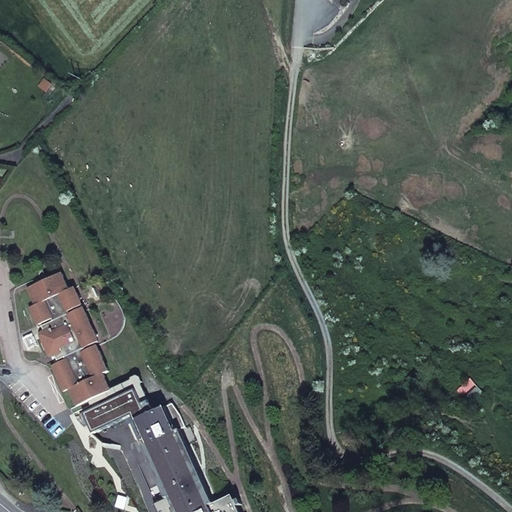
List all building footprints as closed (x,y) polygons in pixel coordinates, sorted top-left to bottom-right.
[(64,277),(63,273),(28,288),(30,292),(33,293),(32,295),(34,299),(36,299),(35,302),(36,305),(31,307),(33,310),(34,310),(33,313),(36,320),(39,321),(38,322),(40,325),(52,319),(53,322),(42,326),(45,331),(41,333),(40,336),(43,341),(45,342),(45,344),(47,347),(48,348),(47,351),(49,356),(53,357),(56,356),(58,361),(65,357),(67,360),(54,365),(55,368),(57,368),(55,371),(58,378),(61,379),(61,381),(62,384),(64,385),(63,388),(65,392),(70,389),(71,393),(74,394),(74,395),(75,399),(77,400),(76,402),(78,406),(81,404),(90,400),(112,391),(110,387),(107,386),(108,384),(106,381),(105,380),(106,377),(104,374),(110,372),(108,368),(105,367),(106,365),(104,361),(102,361),(103,358),(100,351),(97,350),(98,349),(97,346),(87,351),(86,348),(99,342),(98,340),(96,339),(98,337),(94,330),(92,329),(92,327),(91,323),(89,323),(90,320),(87,313),(84,312),(85,310),(84,308),(70,314),(69,312),(82,305),(81,303),(80,302),(81,300),(78,293),(75,292),(76,290),(75,288),(70,290),(69,287),(66,285),(67,284),(65,280),(63,280),(64,277)] [(112,391),(90,400),(93,405),(95,406),(99,405),(100,402),(135,387),(137,388),(148,412),(147,414),(155,411),(155,410),(153,409),(142,385),(143,383),(141,379),(138,377),(134,379),(133,382),(112,391)] [(473,379),(461,389),(473,405),(486,395),(473,379)] [(83,409),(81,404),(78,406),(72,409),(74,414),(83,409)] [(173,405),(166,408),(177,433),(187,428),(181,416),(173,405)] [(156,412),(148,416),(138,420),(175,503),(178,511),(238,511),(232,498),(210,507),(177,433),(166,408),(156,412)] [(178,511),(175,503),(169,506),(158,511),(178,511)]
